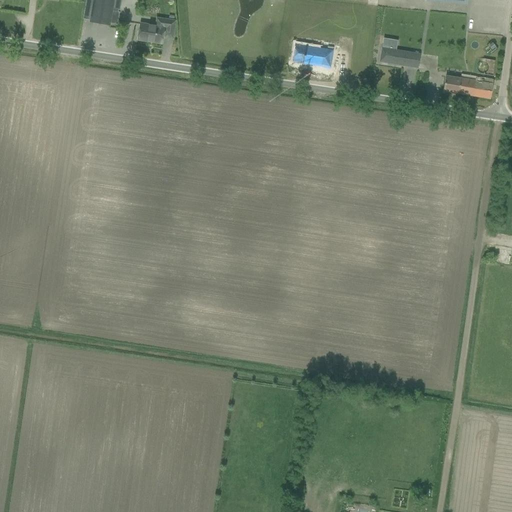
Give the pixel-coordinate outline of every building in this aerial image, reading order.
[(93,0),(90,22),(109,25),(110,24),(117,25),(119,13),(112,12),(113,0),(93,0)] [(377,7),(375,34),(467,40),(469,12),(377,7)] [(138,29),(136,37),(138,37),(137,40),(162,44),(163,37),(164,37),(164,38),(173,39),(175,20),(156,17),(155,26),(140,24),(139,29),(138,29)] [(340,37),(337,55),(350,57),(353,39),(340,37)] [(295,45),(293,61),(313,65),(330,68),(333,51),(320,48),(320,49),(295,45)] [(419,54),(382,48),(379,62),(417,68),(419,54)] [(443,92),(490,99),(492,90),(493,80),(476,78),(461,76),(460,79),(446,77),(443,92)]
